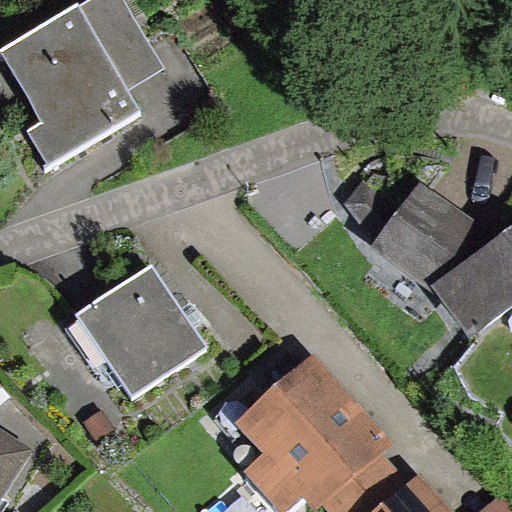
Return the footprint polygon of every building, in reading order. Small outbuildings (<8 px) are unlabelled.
[(49,169),(141,117),(125,91),(164,69),(124,0),(99,0),(82,10),(5,58),(45,128),(31,136),(49,169)] [(372,243),(429,285),(493,239),(420,184),(372,243)] [(511,225),(493,239),(429,285),(470,336),(511,304),(511,225)] [(77,317),(133,397),(206,346),(194,328),(150,266),(77,317)] [(511,511),(511,503),(501,491),(476,511),(453,511),(420,473),(406,485),(379,454),(392,443),(354,400),(317,357),(238,424),(264,454),(243,472),(277,511),(288,511),(303,500),(313,511),(316,511),(322,507),(326,511),(511,511)] [(0,493),(30,449),(0,429),(0,493)]
